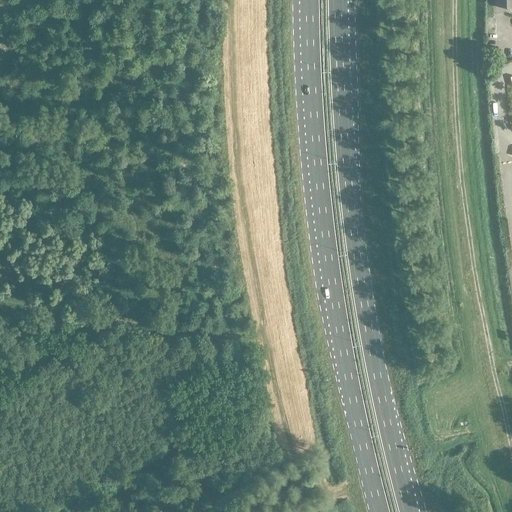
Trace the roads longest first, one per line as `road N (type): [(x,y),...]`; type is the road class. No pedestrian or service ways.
road 1 (trunk): [(410,511),(362,296),(345,162),(339,0)]
road 2 (trunk): [(308,0),(321,209),(378,511)]
road 3 (track): [(454,0),(467,224),(511,453)]
